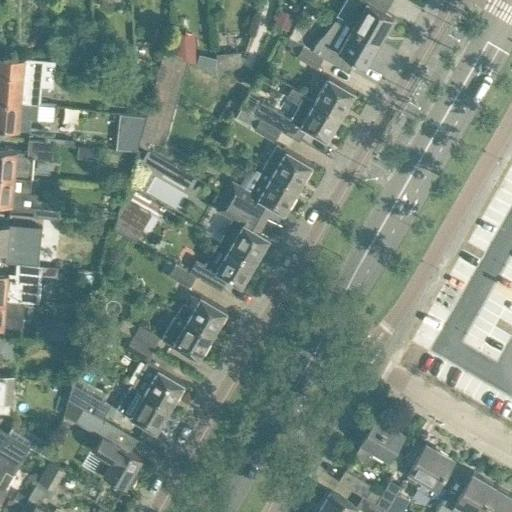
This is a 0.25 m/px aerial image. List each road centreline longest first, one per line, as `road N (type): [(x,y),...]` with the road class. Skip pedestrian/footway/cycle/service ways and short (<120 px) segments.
road 1 (residential): [(452,0),(152,511)]
road 2 (secondary): [(292,391),(511,19)]
road 3 (residential): [(511,443),(362,356)]
road 4 (secondary): [(224,511),(292,391)]
